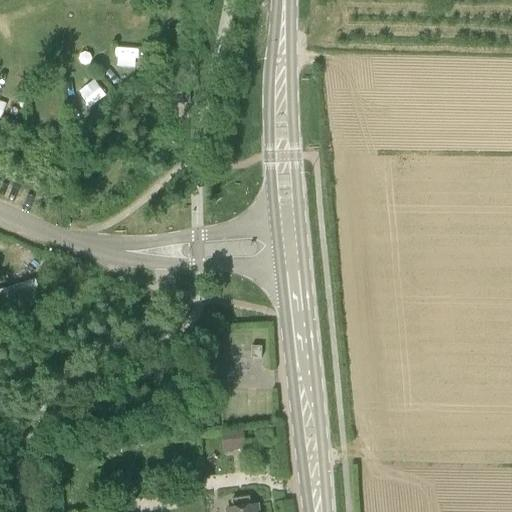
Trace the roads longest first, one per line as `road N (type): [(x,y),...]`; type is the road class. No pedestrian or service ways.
road 1 (secondary): [(328,511),(301,240)]
road 2 (unknown): [(172,0),(168,65),(82,244)]
road 3 (secondary): [(279,259),(308,511)]
road 4 (secondary): [(301,240),(288,0)]
road 5 (secondary): [(278,0),(268,69),(275,228)]
